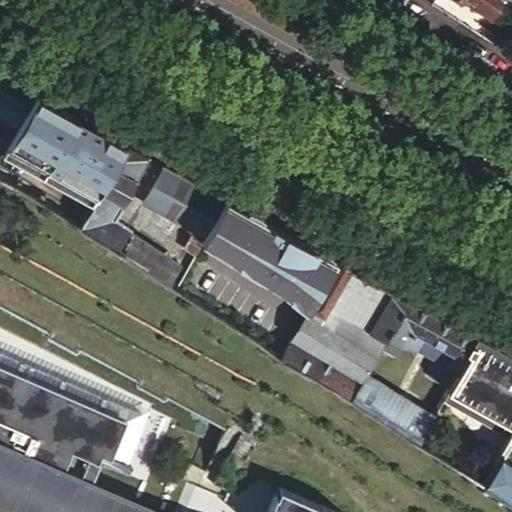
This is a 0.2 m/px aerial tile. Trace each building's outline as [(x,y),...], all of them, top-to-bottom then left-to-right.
[(500,7),(504,0),(453,0),(458,3),(459,3),(460,3),(461,2),(463,1),(463,0),(467,0),(489,14),(496,4),(500,7)] [(9,80),(0,74),(0,98),(5,101),(0,109),(0,115),(17,126),(35,94),(9,80)] [(17,126),(2,154),(89,201),(124,143),(94,126),(35,94),(17,126)] [(0,144),(5,147),(11,137),(17,126),(0,115),(0,144)] [(287,232),(229,200),(200,247),(275,288),(305,311),(335,258),(287,232)] [(380,347),(407,298),(335,258),(305,311),(280,357),(350,403),(365,376),(380,347)] [(449,384),(476,336),(446,319),(407,298),(380,347),(394,355),(401,342),(414,350),(415,348),(423,335),(434,341),(426,354),(435,359),(428,373),(449,384)] [(423,335),(415,348),(426,354),(434,341),(423,335)] [(511,423),(511,355),(476,336),(449,384),(447,388),(511,423)] [(0,499),(30,511),(334,511),(279,488),(268,511),(174,511),(96,476),(105,453),(113,457),(134,409),(0,349),(0,499)] [(350,403),(415,446),(432,415),(365,376),(350,403)] [(511,509),(511,432),(482,489),(511,509)]
